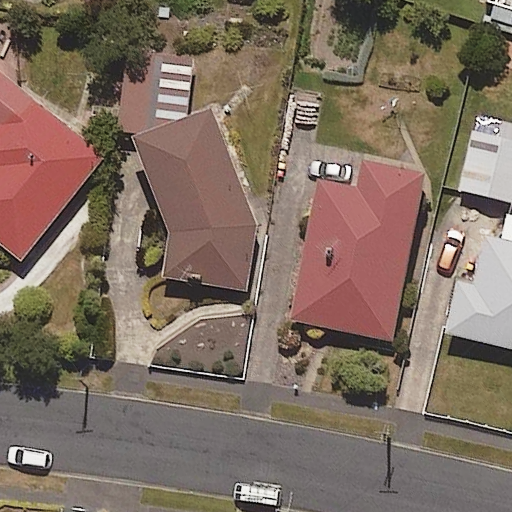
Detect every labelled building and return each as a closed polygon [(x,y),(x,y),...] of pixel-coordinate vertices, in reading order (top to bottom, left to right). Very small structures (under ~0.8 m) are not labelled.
[(511,36),(511,0),(493,0),(483,26),(511,37),(511,36)] [(124,132),(159,136),(191,124),(200,62),(135,53),(124,132)] [(0,64),(0,127),(1,129),(0,129),(0,239),(27,261),(113,157),(0,64)] [(159,136),(145,141),(179,233),(172,280),(254,293),(264,227),(222,113),(191,124),(159,136)] [(511,139),(480,131),(464,190),(511,202),(511,139)] [(330,180),(299,319),(399,341),(435,177),(375,164),(370,189),(330,180)] [(467,282),(455,334),(511,347),(511,240),(496,237),(484,286),(467,282)]
